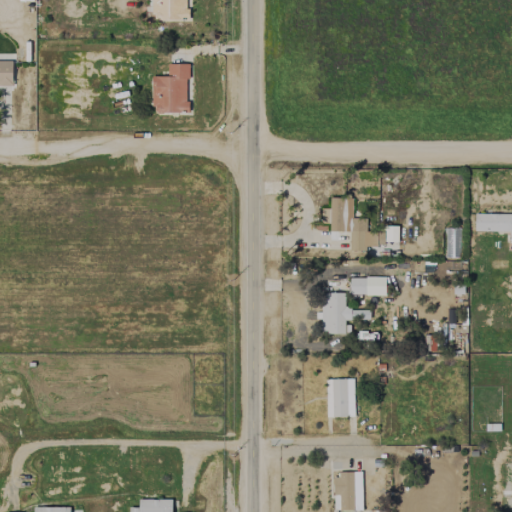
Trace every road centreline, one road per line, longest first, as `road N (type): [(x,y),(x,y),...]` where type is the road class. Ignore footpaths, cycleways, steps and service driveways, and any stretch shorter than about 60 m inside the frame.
road 1 (residential): [(252,511),(250,0)]
road 2 (residential): [(0,154),(511,153)]
